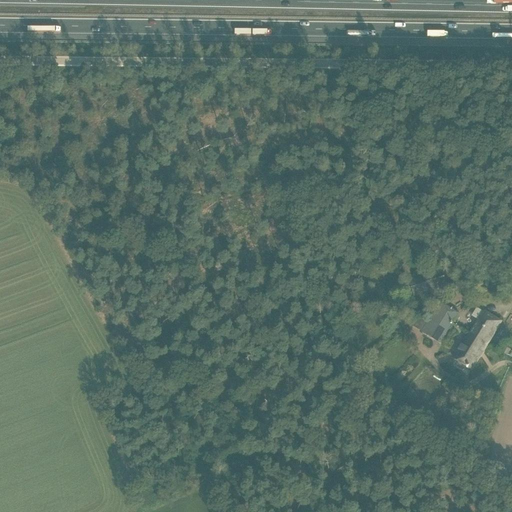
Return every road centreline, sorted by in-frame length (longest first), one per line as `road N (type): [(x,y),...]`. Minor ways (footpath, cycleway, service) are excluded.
road 1 (unclassified): [(0,52),(511,61)]
road 2 (motorway): [(0,25),(511,31)]
road 3 (motorway): [(511,6),(228,0)]
